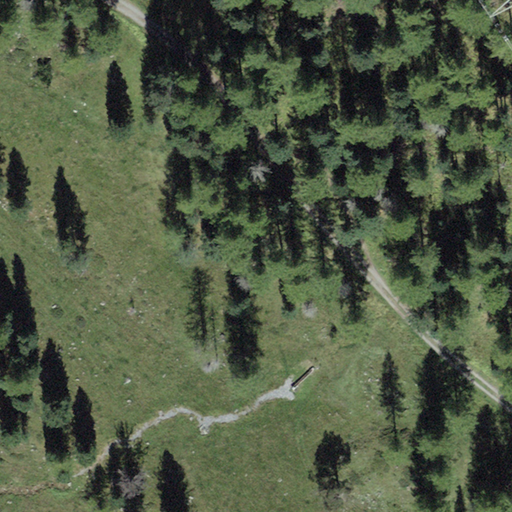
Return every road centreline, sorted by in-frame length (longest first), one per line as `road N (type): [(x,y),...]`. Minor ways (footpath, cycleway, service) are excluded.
road 1 (track): [(359,256),(146,23),(106,0)]
road 2 (track): [(359,256),(511,405)]
